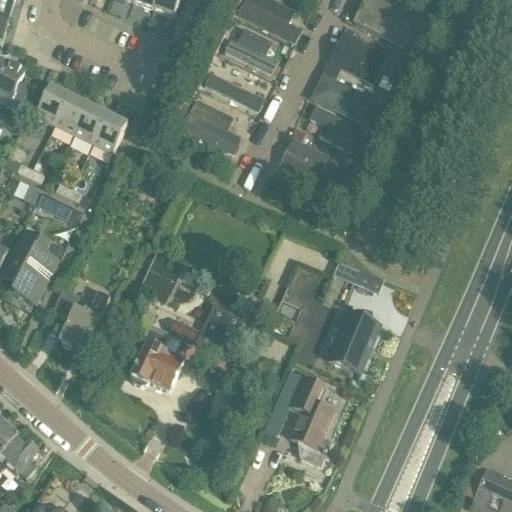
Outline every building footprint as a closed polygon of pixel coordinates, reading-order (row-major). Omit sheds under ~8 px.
[(159,0),(136,0),(134,6),(154,13),(159,0)] [(182,0),(159,0),(154,13),(174,21),(182,0)] [(240,0),(230,0),(222,16),(233,21),(243,1),(240,0)] [(260,0),(252,0),(242,21),(294,47),(306,23),(260,0)] [(419,22),(373,0),(372,0),(358,29),(405,52),(419,22)] [(0,25),(8,28),(14,7),(0,3),(0,25)] [(416,38),(427,44),(432,33),(437,23),(427,18),(421,28),(416,38)] [(225,37),(214,32),(205,52),(206,52),(215,57),(225,37)] [(401,58),(347,32),(331,64),(385,90),(401,58)] [(234,46),(228,59),(274,82),(281,67),(269,61),(275,49),(248,35),(241,50),(234,46)] [(409,54),(399,74),(409,80),(419,59),(409,54)] [(0,96),(10,102),(6,110),(6,111),(27,121),(29,117),(19,112),(30,91),(19,85),(25,73),(7,64),(5,68),(0,65),(0,58),(0,57),(0,96)] [(208,73),(197,67),(187,88),(198,93),(208,73)] [(272,97),(217,72),(207,94),(263,119),(272,97)] [(378,108),(322,80),(309,105),(365,133),(378,108)] [(54,130),(69,100),(50,90),(35,121),(54,130)] [(388,97),(378,117),(388,122),(398,102),(397,102),(388,97)] [(54,130),(74,140),(89,109),(69,100),(54,130)] [(253,131),(199,106),(185,137),(239,162),(253,131)] [(364,137),(307,108),(291,140),(348,169),(364,137)] [(74,140),(93,149),(108,119),(89,109),(74,140)] [(187,115),(176,110),(166,130),(177,136),(187,115)] [(6,111),(0,123),(0,127),(19,137),(27,121),(6,111)] [(127,128),(108,119),(93,149),(112,159),(127,128)] [(370,133),(360,153),(371,158),(381,138),(370,133)] [(342,176),(289,150),(276,177),(329,203),(342,176)] [(352,168),(342,189),(353,194),(363,174),(352,168)] [(29,182),(33,174),(21,169),(17,177),(29,182)] [(40,188),(44,180),(33,174),(29,182),(40,188)] [(43,196),(26,188),(19,202),(35,211),(43,196)] [(67,201),(71,193),(60,188),(56,196),(67,201)] [(79,207),(82,199),(71,193),(67,201),(79,207)] [(49,250),(49,248),(26,236),(9,271),(20,276),(22,282),(16,292),(19,300),(36,308),(58,265),(57,265),(63,253),(53,248),(49,250)] [(333,280),(335,281),(335,280),(354,288),(359,276),(339,267),(333,280)] [(63,293),(52,317),(69,325),(59,347),(62,348),(64,351),(69,353),(72,353),(76,355),(77,352),(82,354),(85,348),(88,349),(106,311),(110,302),(98,296),(88,319),(75,313),(80,301),(63,293)] [(245,323),(215,309),(196,348),(226,363),(245,323)] [(350,319),(329,367),(361,381),(382,333),(350,319)] [(193,347),(198,335),(191,331),(186,329),(176,324),(170,338),(182,343),(192,348),(193,347)] [(169,397),(184,365),(174,360),(175,360),(182,344),(150,330),(143,346),(147,348),(132,381),(134,387),(142,391),(148,389),(149,387),(169,397)] [(290,376),(273,414),(280,417),(289,413),(301,419),(290,443),(298,447),(300,463),(321,472),(332,446),(323,441),(334,416),(315,408),(323,391),(290,376)] [(6,429),(0,424),(0,423),(0,459),(18,440),(16,438),(15,435),(7,428),(6,429)] [(24,445),(18,440),(0,459),(0,474),(4,471),(15,481),(20,476),(26,482),(36,472),(29,466),(38,456),(37,454),(36,451),(30,446),(27,446),(26,444),(24,445)] [(473,511),(511,511),(511,486),(489,475),(471,511),(473,511)]
